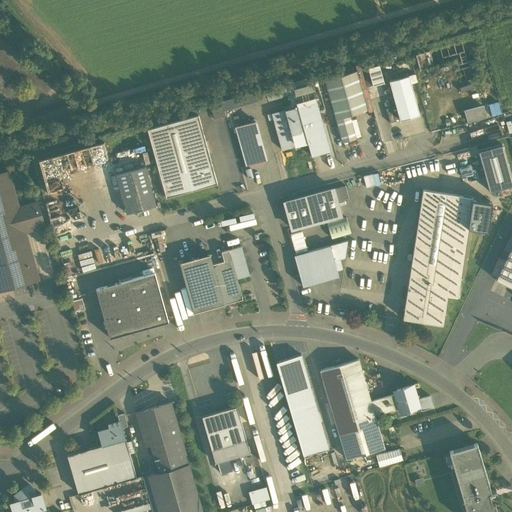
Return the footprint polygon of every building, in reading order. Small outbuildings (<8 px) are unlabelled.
[(0,44),(20,61),(28,51),(0,28),(0,44)] [(0,86),(10,74),(37,96),(48,83),(20,61),(0,44),(0,86)] [(368,68),(373,85),(383,82),(378,65),(368,68)] [(362,69),(367,87),(373,85),(368,68),(362,69)] [(325,81),(336,119),(350,115),(367,110),(356,71),(325,81)] [(311,83),(314,95),(320,93),(315,76),(309,77),(311,83)] [(396,105),(400,120),(420,115),(409,76),(389,81),(396,105)] [(311,83),(293,88),(294,93),(298,106),(316,101),(314,95),(311,83)] [(289,95),(292,107),(298,106),(294,93),(289,95)] [(316,101),(298,106),(308,143),(311,155),(330,150),(316,101)] [(211,107),(214,119),(226,116),(222,104),(211,107)] [(391,107),(395,122),(400,120),(396,105),(391,107)] [(292,107),(287,109),(297,145),(308,143),(298,106),(292,107)] [(482,106),(465,111),(468,122),(486,117),(482,106)] [(395,122),(391,107),(385,108),(389,123),(395,122)] [(272,113),(282,150),(297,145),(287,109),(272,113)] [(147,129),(166,198),(217,184),(198,115),(147,129)] [(356,138),(350,115),(336,119),(342,143),(356,138)] [(235,127),(246,166),(266,160),(255,121),(235,127)] [(511,181),(502,145),(479,151),(490,191),(511,185),(511,181)] [(116,175),(127,213),(156,205),(145,167),(116,175)] [(0,173),(0,191),(13,188),(8,171),(0,173)] [(389,171),(360,177),(363,189),(392,183),(389,171)] [(345,185),(333,188),(337,202),(349,198),(345,185)] [(18,207),(13,188),(0,191),(0,285),(22,279),(23,284),(38,280),(25,232),(44,226),(38,202),(18,207)] [(341,215),(337,202),(333,188),(284,202),(292,229),(341,215)] [(422,189),(419,209),(470,217),(472,199),(473,197),(422,189)] [(492,202),(472,199),(470,217),(468,228),(487,231),(492,202)] [(470,217),(419,209),(402,319),(443,325),(447,295),(457,297),(457,296),(459,297),(462,277),(460,276),(468,228),(470,217)] [(346,217),(327,223),(331,238),(351,232),(346,217)] [(348,240),(330,245),(335,260),(345,258),(348,240)] [(294,255),(301,280),(314,277),(337,270),(335,260),(330,245),(294,255)] [(511,245),(505,260),(497,277),(496,280),(511,287),(511,245)] [(229,249),(237,278),(249,275),(241,246),(229,249)] [(198,257),(197,249),(176,251),(177,258),(198,257)] [(224,260),(212,264),(224,304),(243,299),(237,278),(229,249),(221,251),(224,260)] [(194,312),(224,304),(212,264),(210,254),(180,262),(194,312)] [(491,274),(497,277),(505,260),(499,257),(491,274)] [(96,289),(110,338),(168,321),(155,272),(96,289)] [(315,282),(314,277),(301,280),(303,286),(315,282)] [(22,279),(0,285),(0,290),(23,284),(22,279)] [(72,301),(75,312),(85,309),(82,299),(72,301)] [(276,362),(289,408),(314,401),(301,354),(276,362)] [(384,447),(375,414),(371,401),(358,359),(320,370),(346,459),(384,447)] [(398,407),(399,411),(420,405),(418,399),(417,398),(419,395),(416,394),(414,385),(393,391),(394,394),(398,407)] [(394,394),(371,401),(375,414),(398,407),(394,394)] [(420,405),(421,410),(433,407),(430,396),(418,399),(420,405)] [(314,401),(289,408),(303,454),(328,447),(314,401)] [(148,475),(158,511),(202,511),(203,511),(171,402),(136,412),(146,445),(150,444),(159,472),(148,475)] [(202,416),(215,462),(217,461),(224,459),(250,452),(236,406),(202,416)] [(120,421),(122,427),(128,426),(124,413),(117,415),(119,421),(120,421)] [(102,444),(125,438),(122,427),(120,421),(119,421),(109,424),(110,428),(102,430),(103,436),(100,437),(102,444)] [(67,455),(78,494),(136,477),(125,438),(102,444),(67,455)] [(464,504),(466,511),(497,511),(495,503),(492,503),(491,498),(495,496),(495,495),(495,496),(493,491),(496,490),(496,489),(491,491),(477,443),(449,451),(463,499),(462,499),(463,500),(464,500),(465,504),(464,504)] [(377,464),(401,460),(399,448),(375,452),(377,464)] [(217,461),(221,473),(227,471),(224,459),(217,461)] [(14,495),(15,500),(36,494),(34,489),(30,490),(27,485),(14,494),(14,495)] [(249,492),(252,503),(269,499),(266,487),(249,492)] [(41,493),(36,494),(15,500),(10,502),(13,511),(31,511),(45,508),(41,493)]
